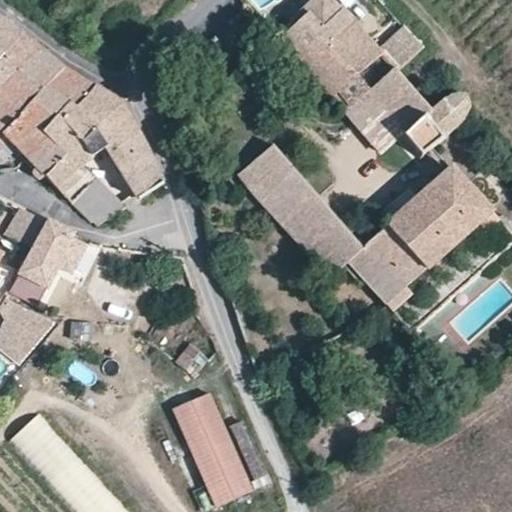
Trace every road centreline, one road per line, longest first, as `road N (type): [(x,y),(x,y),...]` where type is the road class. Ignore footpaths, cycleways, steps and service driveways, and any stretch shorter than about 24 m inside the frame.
road 1 (residential): [(180,236),(211,284),(242,385),(299,511)]
road 2 (residential): [(0,181),(97,239),(145,244),(180,236)]
road 3 (residential): [(126,95),(151,114),(172,155),(180,236)]
road 4 (residential): [(0,10),(126,95)]
road 5 (residential): [(214,0),(126,95)]
